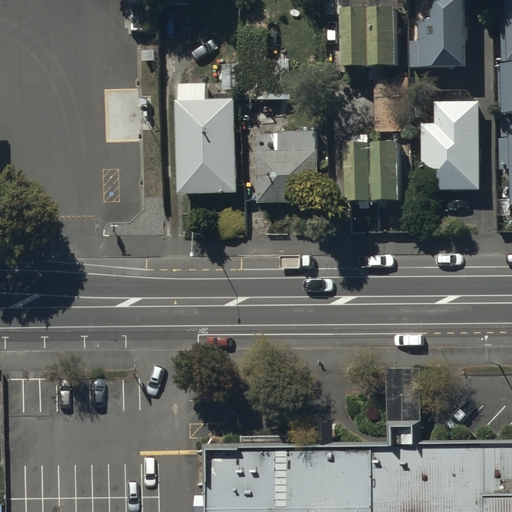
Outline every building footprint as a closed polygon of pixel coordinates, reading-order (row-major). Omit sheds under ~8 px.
[(511,0),(498,0),(499,48),(507,48),(507,54),(511,54),(511,0)] [(433,22),(420,18),(420,39),(411,39),(411,65),(421,65),(435,73),(467,73),(467,1),(433,1),(433,22)] [(398,13),(344,14),(345,73),(399,71),(398,13)] [(246,81),(246,107),(289,107),(290,81),(246,81)] [(181,91),(181,108),(177,108),(180,203),(238,201),(235,107),(210,107),(209,91),(181,91)] [(437,132),(423,132),(424,199),(482,199),(482,111),(437,110),(437,132)] [(511,129),(510,130),(510,134),(500,134),(499,162),(511,162),(511,129)] [(261,159),(258,159),(259,213),(321,212),(319,136),(260,137),(261,159)] [(401,147),(347,148),(348,207),(402,206),(401,147)] [(244,453),(201,454),(201,505),(198,505),(197,511),(511,511),(511,449),(424,450),(424,378),(389,379),(390,451),(335,452),(335,432),(319,433),(319,452),(293,452),(293,439),(244,439),(244,453)]
